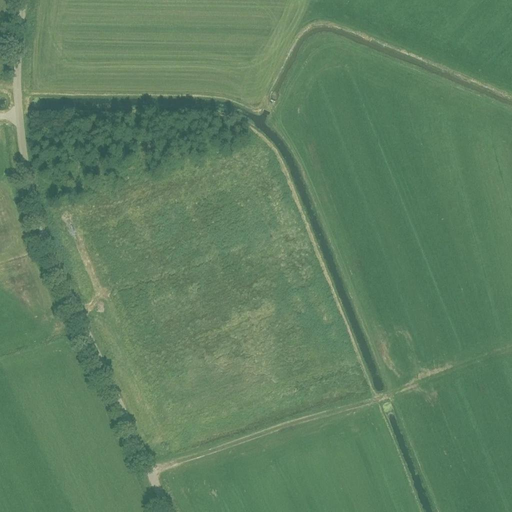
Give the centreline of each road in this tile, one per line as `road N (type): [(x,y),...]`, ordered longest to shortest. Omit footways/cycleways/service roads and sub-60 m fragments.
road 1 (unclassified): [(168,511),(40,227),(17,98),(24,0)]
road 2 (track): [(385,395),(149,470)]
